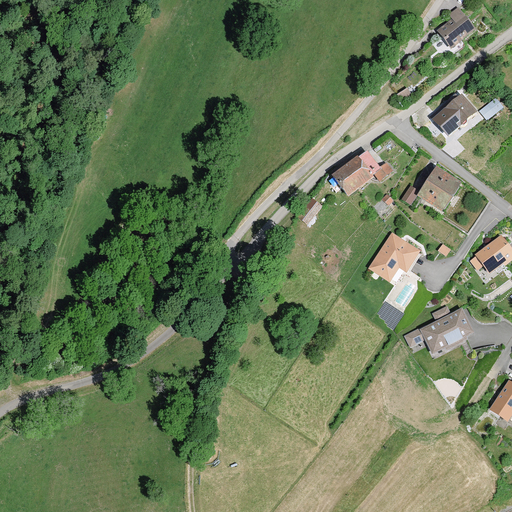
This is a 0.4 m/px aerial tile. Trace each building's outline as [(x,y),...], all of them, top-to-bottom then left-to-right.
[(438,32),(451,49),(475,31),(458,9),(449,15),(453,20),(438,32)] [(414,99),(407,88),(398,94),(405,105),(414,99)] [(444,111),(459,129),(477,114),(462,96),(444,111)] [(496,98),(480,112),(488,122),(505,108),(496,98)] [(367,153),(359,159),(371,176),(374,174),(380,182),(393,173),(386,164),(379,169),(367,153)] [(332,176),(348,198),(374,179),(371,176),(359,159),(357,157),(332,176)] [(418,196),(442,213),(461,185),(437,168),(421,192),(418,196)] [(418,196),(421,192),(411,186),(402,199),(412,206),(418,196)] [(312,200),(298,218),(307,226),(322,207),(312,200)] [(420,252),(392,234),(369,269),(390,282),(400,267),(407,272),(420,252)] [(475,256),(489,275),(503,265),(505,267),(511,261),(511,250),(502,236),(475,256)] [(436,319),(452,312),(449,305),(433,312),(436,319)] [(425,340),(433,354),(474,334),(462,309),(420,330),(425,340)] [(425,340),(420,330),(420,329),(405,336),(410,347),(425,340)] [(511,383),(509,381),(490,410),(507,422),(511,414),(511,383)]
